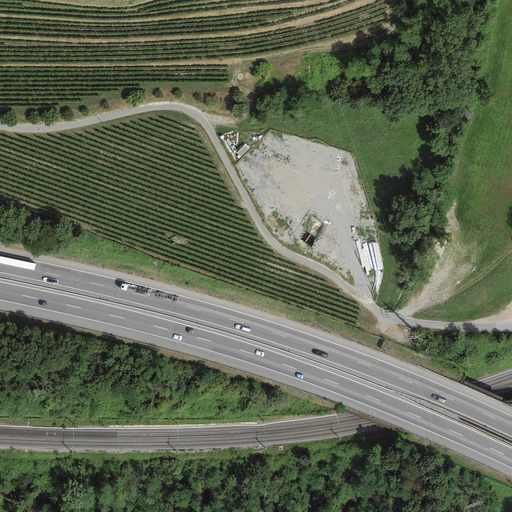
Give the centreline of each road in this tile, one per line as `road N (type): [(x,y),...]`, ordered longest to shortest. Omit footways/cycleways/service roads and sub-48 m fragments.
road 1 (motorway): [(0,291),(236,349),(511,459)]
road 2 (motorway): [(511,426),(275,332),(0,263)]
